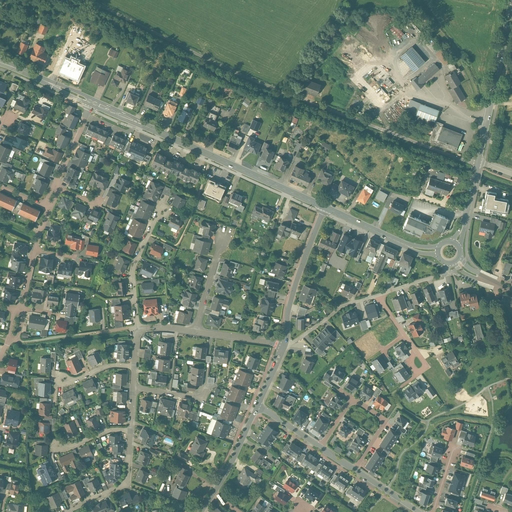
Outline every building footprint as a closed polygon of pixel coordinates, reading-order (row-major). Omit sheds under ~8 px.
[(48,28),(41,24),(38,31),(45,34),(48,28)] [(28,45),(21,43),(17,52),(24,55),(28,45)] [(45,47),(36,44),(29,58),(32,59),(33,60),(34,61),(35,61),(43,64),(47,55),(42,52),(45,47)] [(410,48),(400,56),(413,71),(423,64),(410,48)] [(435,64),(417,79),(416,77),(410,82),(417,90),(423,86),(422,84),(439,69),(435,64)] [(458,67),(445,75),(452,88),(457,85),(460,83),(456,75),(461,72),(458,67)] [(129,71),(123,69),(121,73),(118,72),(115,78),(125,82),(129,71)] [(95,71),(95,72),(93,73),(92,76),(93,77),(91,81),(99,85),(101,80),(103,75),(95,71)] [(320,85),(305,79),(301,90),(316,96),(320,85)] [(18,85),(13,83),(9,90),(15,92),(18,85)] [(457,85),(452,88),(449,90),(457,103),(465,99),(457,85)] [(381,88),(377,92),(385,101),(390,97),(381,88)] [(131,91),(130,93),(128,92),(126,98),(127,99),(126,101),(135,105),(139,97),(138,96),(139,94),(131,91)] [(25,97),(18,94),(16,98),(18,99),(14,107),(24,112),(29,101),(24,98),(25,97)] [(153,97),(148,95),(144,104),(145,105),(149,107),(150,107),(157,110),(161,101),(153,97)] [(247,107),(251,101),(247,97),(242,103),(247,107)] [(178,102),(169,98),(167,102),(168,103),(163,113),(164,113),(164,114),(164,115),(165,115),(165,116),(166,116),(167,116),(168,116),(168,115),(169,115),(170,113),(172,114),(178,102)] [(411,100),(407,111),(411,113),(415,102),(411,100)] [(187,101),(185,102),(184,106),(183,110),(182,110),(178,119),(179,119),(180,121),(182,121),(186,123),(189,117),(193,110),(188,108),(189,107),(187,101)] [(415,102),(411,113),(416,115),(420,104),(415,102)] [(439,110),(420,104),(416,115),(414,119),(428,124),(430,120),(435,122),(439,110)] [(75,108),(69,105),(66,112),(69,114),(69,113),(72,114),(75,108)] [(48,110),(41,107),(41,108),(38,107),(35,113),(38,115),(37,116),(44,119),(48,110)] [(217,115),(209,112),(207,117),(203,125),(214,130),(218,122),(214,121),(217,115)] [(72,114),(69,113),(69,114),(65,124),(73,128),(78,118),(73,116),(74,115),(72,114)] [(250,127),(258,129),(261,121),(253,118),(250,127)] [(461,135),(442,127),(442,126),(439,125),(440,123),(436,121),(428,142),(455,152),(462,134),(461,135)] [(25,125),(21,123),(18,131),(27,135),(27,133),(29,133),(30,130),(30,128),(30,127),(25,125)] [(92,125),(90,123),(88,127),(85,133),(86,133),(92,136),(97,125),(93,123),(92,125)] [(66,128),(60,125),(56,132),(60,134),(63,135),(66,128)] [(99,128),(96,126),(97,125),(92,136),(98,139),(103,128),(99,126),(99,128)] [(103,128),(98,139),(104,141),(107,135),(108,132),(106,131),(106,129),(103,128)] [(63,135),(60,134),(58,138),(59,139),(57,144),(64,148),(68,140),(67,138),(68,137),(63,135)] [(117,136),(114,134),(112,138),(109,144),(110,144),(115,146),(120,136),(117,134),(117,136)] [(233,136),(232,135),(229,141),(230,141),(226,148),(235,152),(238,145),(241,139),(236,137),(233,136)] [(14,139),(6,136),(3,142),(11,146),(12,143),(14,139)] [(27,141),(15,136),(14,139),(12,143),(24,149),(27,141)] [(120,136),(115,146),(121,149),(124,143),(126,140),(123,138),(123,137),(120,136)] [(254,138),(249,136),(244,148),(256,154),(260,144),(253,141),(254,138)] [(329,149),(331,146),(324,141),(322,144),(329,149)] [(134,144),(129,142),(127,145),(124,150),(127,151),(126,153),(130,154),(134,144)] [(10,149),(0,144),(0,152),(8,156),(11,150),(11,149),(10,149)] [(146,149),(135,144),(134,144),(130,154),(142,160),(144,155),(146,149)] [(266,149),(265,148),(264,150),(261,158),(269,162),(273,152),(266,149)] [(62,154),(53,150),(53,151),(48,149),(46,155),(50,157),(50,158),(58,161),(62,154)] [(84,151),(78,149),(75,155),(87,161),(90,154),(84,151)] [(8,156),(0,152),(0,159),(4,162),(5,162),(8,156)] [(160,154),(156,153),(151,165),(160,169),(160,168),(164,159),(165,159),(165,157),(162,155),(160,154)] [(151,157),(146,154),(145,155),(144,155),(142,160),(148,163),(151,157)] [(87,161),(75,155),(72,162),(78,164),(84,167),(87,161)] [(288,161),(280,157),(278,163),(277,162),(275,167),(277,168),(278,170),(279,170),(281,170),(284,171),(288,161)] [(165,159),(164,159),(160,168),(169,172),(170,170),(173,163),(170,161),(168,160),(165,159)] [(183,164),(174,160),(173,163),(170,170),(178,174),(182,166),(183,164)] [(50,165),(44,163),(40,173),(48,176),(53,167),(50,165)] [(182,166),(178,174),(178,176),(187,180),(188,177),(191,170),(188,169),(188,168),(185,167),(182,166)] [(303,170),(295,166),(290,177),(298,181),(301,174),(303,170)] [(75,169),(69,167),(67,173),(77,178),(79,172),(75,169)] [(9,170),(3,168),(2,168),(0,173),(0,178),(7,182),(10,175),(12,177),(14,173),(9,170)] [(195,170),(191,169),(191,170),(188,177),(191,179),(190,180),(196,183),(200,173),(197,171),(195,170)] [(333,174),(322,169),(318,177),(325,181),(324,183),(329,186),(332,179),(331,178),(333,174)] [(99,174),(94,172),(89,183),(96,186),(97,184),(101,186),(100,187),(105,189),(109,181),(106,180),(107,178),(103,176),(103,175),(100,174),(99,174)] [(77,178),(67,173),(64,180),(69,182),(74,184),(77,178)] [(311,178),(301,174),(298,181),(307,185),(308,181),(310,181),(311,178)] [(129,181),(120,177),(119,180),(117,179),(115,184),(117,184),(115,187),(124,191),(126,188),(127,189),(129,185),(128,184),(129,181)] [(442,182),(430,178),(426,188),(438,192),(442,182)] [(44,182),(38,179),(38,180),(34,189),(37,191),(37,192),(40,193),(41,193),(42,193),(47,183),(44,182)] [(226,187),(209,179),(202,194),(219,202),(226,187)] [(162,187),(151,181),(145,195),(149,197),(156,201),(162,187)] [(354,187),(342,181),(337,190),(349,196),(354,187)] [(450,184),(442,182),(438,192),(447,195),(450,184)] [(172,190),(165,186),(162,193),(169,196),(170,195),(172,190)] [(366,186),(357,199),(364,203),(373,190),(366,186)] [(109,188),(106,195),(110,197),(112,192),(114,193),(115,191),(109,188)] [(178,192),(172,190),(170,195),(175,198),(176,195),(177,196),(178,192)] [(376,198),(384,202),(388,194),(379,190),(376,198)] [(486,191),(484,199),(508,203),(508,199),(496,197),(497,193),(486,191)] [(15,212),(20,201),(17,200),(0,192),(0,205),(12,211),(15,212)] [(114,193),(112,192),(110,197),(107,203),(115,207),(115,206),(116,206),(117,203),(117,201),(119,196),(114,193)] [(244,206),(239,204),(243,197),(233,192),(232,194),(231,193),(230,197),(231,197),(229,201),(229,202),(234,205),(235,203),(238,205),(236,209),(242,212),(244,206)] [(177,196),(176,195),(175,198),(173,204),(182,208),(185,200),(184,199),(184,197),(182,196),(181,197),(177,196)] [(72,200),(63,196),(59,205),(60,206),(62,208),(64,207),(67,209),(68,209),(71,201),(72,200)] [(206,201),(200,199),(197,206),(203,209),(206,201)] [(484,199),(483,199),(481,211),(507,216),(510,204),(508,203),(484,199)] [(436,210),(414,200),(407,214),(409,215),(417,218),(426,222),(429,224),(434,212),(435,213),(436,210)] [(20,201),(15,212),(18,214),(18,213),(35,221),(40,211),(40,210),(23,203),(20,201)] [(147,203),(142,201),(139,207),(150,212),(153,206),(147,203)] [(403,205),(393,201),(389,209),(399,214),(401,210),(403,206),(403,205)] [(86,208),(77,203),(72,214),(81,218),(86,208)] [(263,207),(262,209),(255,206),(252,212),(253,212),(252,214),(268,222),(269,220),(273,212),(263,207)] [(150,212),(139,207),(136,213),(136,214),(142,216),(148,219),(150,212)] [(100,212),(92,209),(89,216),(87,222),(90,223),(91,221),(93,221),(96,222),(97,219),(98,219),(99,216),(99,215),(100,212)] [(297,211),(290,209),(288,214),(286,218),(293,220),(295,217),(297,211)] [(426,222),(420,236),(419,237),(420,237),(422,238),(424,238),(426,238),(429,238),(431,237),(431,239),(432,239),(435,237),(436,236),(437,235),(438,235),(439,233),(441,231),(442,232),(448,218),(435,213),(434,212),(429,224),(426,222)] [(109,213),(103,228),(112,232),(118,217),(110,213),(109,213)] [(411,232),(417,218),(409,215),(403,228),(411,232)] [(179,219),(172,216),(168,224),(169,225),(170,226),(171,227),(172,226),(171,230),(176,232),(178,229),(182,221),(179,219)] [(498,219),(491,217),(489,224),(493,225),(496,226),(498,219)] [(417,218),(411,232),(420,236),(426,222),(417,218)] [(139,222),(134,219),(131,225),(142,231),(145,224),(139,222)] [(215,225),(206,222),(206,223),(202,221),(200,227),(204,228),(203,232),(203,233),(210,235),(212,235),(213,233),(214,229),(214,228),(215,225)] [(489,224),(482,222),(480,231),(486,232),(485,236),(490,238),(493,225),(489,224)] [(297,225),(292,223),(290,227),(285,225),(282,233),(287,235),(289,231),(299,235),(302,228),(297,226),(297,225)] [(142,231),(131,225),(128,232),(133,234),(139,237),(142,231)] [(59,231),(51,229),(51,231),(48,231),(47,239),(58,241),(59,233),(59,231)] [(340,234),(333,231),(329,241),(336,244),(338,239),(340,234)] [(363,242),(343,233),(336,248),(355,256),(354,260),(358,261),(361,253),(359,252),(363,242)] [(73,235),(67,234),(66,242),(72,243),(71,248),(79,249),(79,247),(81,240),(81,239),(73,237),(73,235)] [(329,241),(321,237),(318,245),(332,251),(336,244),(329,241)] [(374,240),(370,238),(366,247),(370,249),(369,250),(371,251),(370,251),(374,253),(378,244),(374,241),(374,240)] [(201,240),(196,239),(193,250),(205,253),(206,252),(207,252),(210,243),(201,240)] [(131,241),(127,240),(126,240),(124,243),(126,244),(123,250),(132,254),(136,244),(131,241)] [(23,245),(15,243),(14,249),(15,249),(14,251),(14,252),(21,253),(26,254),(28,247),(24,247),(24,246),(23,245)] [(162,248),(152,243),(151,247),(152,248),(150,252),(159,257),(163,248),(162,248)] [(172,247),(164,243),(162,248),(163,248),(170,251),(172,247)] [(88,245),(86,254),(92,255),(93,256),(95,256),(97,255),(98,246),(88,245)] [(397,251),(384,245),(381,252),(388,255),(394,258),(397,251)] [(381,252),(373,270),(380,273),(388,255),(381,252)] [(403,253),(399,262),(398,265),(401,266),(398,271),(402,273),(403,271),(407,273),(411,266),(408,265),(412,257),(403,253)] [(119,260),(115,268),(123,272),(128,261),(123,258),(120,257),(119,260)] [(207,260),(198,257),(194,269),(203,271),(207,260)] [(53,260),(41,258),(39,270),(51,272),(53,260)] [(20,261),(13,260),(11,269),(23,271),(25,262),(20,261)] [(88,263),(84,262),(84,263),(80,262),(79,269),(79,270),(82,270),(86,271),(85,276),(90,277),(92,264),(88,263)] [(150,265),(145,262),(145,264),(144,264),(140,270),(143,272),(142,273),(148,276),(148,274),(151,275),(155,267),(150,265)] [(282,265),(276,262),(274,267),(275,267),(273,272),(283,275),(286,266),(282,265)] [(507,262),(503,273),(508,275),(511,264),(507,262)] [(66,266),(65,275),(70,276),(72,264),(71,264),(70,263),(69,263),(68,263),(67,263),(64,263),(64,266),(66,266)] [(229,265),(224,263),(221,274),(231,277),(232,274),(232,273),(233,267),(234,266),(229,265)] [(66,266),(64,266),(59,265),(57,276),(64,277),(65,275),(66,266)] [(194,275),(193,275),(190,286),(199,289),(202,277),(194,275)] [(15,277),(11,276),(11,278),(9,285),(18,287),(19,286),(20,286),(20,285),(21,285),(21,284),(21,283),(20,283),(20,282),(19,282),(20,278),(15,277)] [(394,278),(388,276),(386,281),(392,284),(394,278)] [(227,282),(219,280),(218,283),(217,284),(216,286),(217,287),(216,291),(220,292),(221,293),(224,294),(225,294),(229,295),(230,291),(231,291),(232,291),(233,290),(233,289),(232,288),(231,287),(232,285),(231,283),(227,282)] [(279,283),(265,280),(263,285),(268,286),(267,289),(269,290),(275,291),(276,291),(279,283)] [(120,282),(117,283),(117,286),(117,291),(118,291),(118,294),(126,293),(126,290),(127,290),(126,285),(125,282),(120,282)] [(151,283),(142,284),(143,293),(146,292),(147,293),(148,293),(149,292),(154,292),(153,285),(153,283),(151,283)] [(355,289),(345,284),(343,288),(341,293),(345,295),(346,294),(351,296),(355,289)] [(314,290),(304,286),(300,298),(310,302),(314,290)] [(429,286),(423,289),(428,302),(434,299),(433,295),(429,286)] [(448,288),(439,290),(442,300),(443,300),(444,304),(449,302),(448,299),(451,298),(448,288)] [(40,294),(33,293),(32,298),(31,301),(34,302),(34,301),(35,301),(35,302),(39,303),(39,302),(41,302),(42,296),(43,291),(41,290),(40,294)] [(275,291),(269,290),(267,296),(274,298),(275,291)] [(13,293),(6,291),(6,292),(5,293),(4,297),(5,298),(4,299),(15,301),(16,293),(13,293)] [(196,294),(185,291),(183,299),(184,299),(183,303),(184,303),(192,306),(193,306),(194,303),(195,299),(196,294)] [(417,291),(411,293),(413,299),(412,299),(413,302),(414,304),(422,301),(417,291)] [(469,293),(467,293),(466,291),(459,293),(461,305),(469,304),(470,308),(478,306),(475,294),(469,295),(469,293)] [(79,295),(66,293),(64,302),(64,303),(64,305),(65,305),(67,305),(66,311),(74,313),(75,306),(77,307),(78,307),(79,297),(79,295)] [(511,296),(503,294),(500,303),(503,310),(507,312),(509,306),(511,306),(511,296)] [(59,297),(48,295),(47,303),(50,304),(54,305),(54,304),(57,305),(59,297)] [(402,296),(396,298),(395,298),(392,299),(396,311),(406,307),(407,307),(405,302),(402,296)] [(228,301),(214,297),(211,308),(212,308),(220,310),(221,305),(227,307),(228,301)] [(264,299),(263,299),(261,307),(262,307),(262,311),(266,312),(266,313),(271,314),(272,308),(273,308),(274,303),(272,303),(269,302),(269,300),(264,299)] [(156,300),(143,301),(144,311),(144,312),(144,313),(145,314),(146,314),(147,313),(148,313),(148,315),(153,315),(153,313),(155,313),(154,305),(157,305),(156,300)] [(374,305),(374,304),(364,307),(368,318),(373,317),(374,320),(378,319),(377,316),(378,315),(377,313),(380,312),(377,304),(374,305)] [(307,309),(300,306),(297,314),(300,315),(305,314),(307,309)] [(447,307),(441,309),(445,318),(450,316),(447,307)] [(90,322),(100,321),(100,309),(89,309),(90,322)] [(186,313),(180,311),(179,315),(176,314),(175,318),(178,319),(177,320),(186,323),(188,317),(189,311),(186,310),(186,313)] [(128,312),(116,313),(116,319),(114,319),(114,324),(122,323),(122,319),(128,318),(128,317),(129,317),(129,313),(128,313),(128,312)] [(356,316),(355,312),(351,313),(351,312),(346,313),(347,315),(342,316),(344,323),(345,327),(351,325),(350,324),(354,323),(354,324),(359,323),(357,316),(356,316)] [(210,314),(209,314),(206,324),(218,327),(221,318),(218,317),(210,314)] [(45,319),(30,316),(29,327),(43,329),(45,319)] [(65,316),(64,322),(67,322),(66,322),(69,323),(69,324),(73,325),(74,317),(65,316)] [(421,317),(414,320),(415,322),(409,325),(410,328),(409,328),(411,332),(412,331),(414,336),(418,334),(418,335),(421,333),(422,332),(421,329),(422,328),(420,324),(419,325),(418,321),(422,319),(421,317)] [(368,318),(360,321),(362,330),(371,327),(368,318)] [(259,319),(258,324),(254,324),(253,330),(263,332),(263,328),(266,328),(268,321),(263,319),(259,319)] [(305,319),(296,319),(296,328),(305,328),(305,325),(309,326),(309,321),(305,321),(305,319)] [(64,322),(57,321),(56,331),(65,332),(65,331),(68,329),(67,328),(69,327),(69,324),(69,323),(66,322),(67,322),(64,322)] [(482,334),(480,323),(473,325),(477,339),(473,340),(474,344),(485,342),(483,333),(482,334)] [(331,334),(326,328),(319,334),(329,344),(335,338),(331,334)] [(341,335),(336,329),(331,334),(335,338),(337,339),(341,335)] [(329,344),(319,334),(313,341),(319,346),(323,350),(329,344)] [(171,343),(159,342),(158,345),(161,346),(160,353),(169,354),(171,343)] [(402,343),(395,348),(397,350),(396,351),(399,354),(401,356),(408,351),(406,348),(407,347),(405,345),(402,343)] [(319,346),(315,351),(320,356),(322,354),(324,351),(323,350),(319,346)] [(206,348),(197,347),(196,357),(204,358),(206,348)] [(221,350),(215,349),(213,361),(217,361),(217,363),(220,363),(221,350)] [(80,350),(74,353),(76,357),(77,360),(83,358),(80,350)] [(228,351),(221,350),(220,363),(223,364),(223,362),(227,362),(228,351)] [(449,354),(441,359),(446,366),(451,363),(451,364),(457,361),(452,351),(449,353),(449,354)] [(96,354),(94,353),(92,354),(91,356),(87,358),(89,362),(92,360),(94,364),(101,361),(97,353),(96,354)] [(254,356),(252,355),(251,356),(250,356),(247,365),(248,366),(255,368),(255,369),(259,359),(255,358),(254,356)] [(381,356),(373,362),(380,371),(387,366),(381,356)] [(76,357),(67,361),(69,368),(70,367),(73,373),(82,369),(77,360),(76,357)] [(51,359),(41,358),(40,371),(50,372),(51,362),(51,359)] [(169,360),(156,358),(154,369),(167,371),(169,360)] [(313,362),(305,358),(300,368),(308,372),(313,362)] [(17,361),(10,359),(7,369),(9,369),(15,371),(17,361)] [(338,369),(336,368),(336,367),(335,367),(330,375),(333,377),(333,378),(336,380),(337,380),(339,381),(339,382),(340,382),(340,381),(341,381),(343,378),(342,378),(345,374),(345,373),(345,374),(342,372),(343,370),(339,368),(338,369)] [(403,367),(395,373),(400,381),(409,375),(407,373),(407,372),(406,370),(405,370),(403,367)] [(245,372),(239,370),(237,375),(250,380),(252,375),(245,372)] [(330,375),(326,372),(323,378),(329,382),(333,377),(330,375)] [(126,374),(116,374),(116,384),(121,384),(125,384),(125,381),(126,381),(126,374)] [(202,375),(192,374),(191,383),(190,383),(195,384),(201,385),(202,375)] [(287,376),(282,374),(277,385),(282,387),(287,390),(288,387),(290,387),(291,385),(292,385),(293,382),(293,381),(286,378),(287,376)] [(157,375),(156,375),(156,380),(155,380),(155,381),(156,381),(155,385),(165,387),(167,377),(157,375)] [(250,380),(237,375),(235,381),(241,383),(248,386),(248,385),(249,385),(250,383),(249,383),(250,380)] [(358,381),(351,376),(345,386),(346,386),(346,387),(347,388),(348,388),(350,389),(350,390),(352,391),(353,391),(354,389),(354,388),(356,385),(359,382),(358,381)] [(364,379),(361,377),(358,381),(359,382),(356,385),(360,387),(364,379)] [(92,379),(82,384),(87,393),(95,390),(96,389),(94,384),(92,379)] [(44,383),(38,383),(38,388),(39,388),(39,395),(40,395),(41,396),(43,396),(44,395),(50,396),(51,391),(50,391),(50,383),(44,383)] [(195,384),(190,383),(191,383),(188,383),(187,390),(194,391),(195,384)] [(424,392),(417,383),(411,387),(410,385),(404,390),(409,398),(412,395),(415,399),(424,392)] [(425,389),(431,397),(436,394),(430,385),(425,389)] [(238,388),(232,386),(230,392),(243,397),(245,391),(238,388)] [(367,388),(365,386),(359,394),(362,396),(362,397),(364,398),(368,400),(372,394),(373,391),(370,390),(371,389),(368,387),(367,388)] [(73,390),(62,395),(65,403),(75,399),(76,398),(74,392),(73,390)] [(122,392),(118,392),(117,402),(125,402),(126,392),(122,392)] [(243,397),(230,392),(227,397),(234,400),(241,402),(243,397)] [(343,399),(336,394),(333,398),(332,397),(330,400),(331,401),(328,405),(336,409),(338,406),(339,406),(341,402),(343,399)] [(285,398),(278,395),(274,404),(281,407),(282,405),(288,408),(289,405),(292,406),(295,398),(289,395),(288,397),(286,396),(285,398)] [(378,396),(376,398),(373,403),(376,405),(375,406),(378,408),(379,407),(382,410),(387,402),(384,400),(385,399),(382,398),(378,396)] [(173,402),(161,399),(158,409),(166,411),(165,414),(170,415),(171,409),(173,402)] [(151,402),(143,400),(142,400),(141,405),(140,410),(148,412),(150,406),(151,402)] [(47,404),(40,403),(40,409),(39,411),(39,412),(40,414),(49,415),(49,404),(47,404)] [(190,405),(180,403),(178,410),(182,411),(181,416),(187,417),(189,410),(190,405)] [(232,405),(226,403),(223,410),(235,414),(237,407),(232,405)] [(11,411),(8,410),(7,414),(5,423),(11,424),(10,425),(14,425),(17,425),(18,418),(17,418),(19,412),(11,411)] [(235,414),(223,410),(221,416),(226,418),(232,421),(235,414)] [(299,410),(293,419),(301,424),(301,423),(305,418),(307,414),(303,411),(302,412),(299,410)] [(116,411),(111,411),(111,412),(110,421),(124,422),(125,412),(116,411)] [(329,419),(321,414),(319,417),(327,422),(329,419)] [(407,420),(400,415),(398,418),(396,419),(396,420),(395,422),(399,425),(402,427),(407,420)] [(95,417),(87,421),(91,430),(99,426),(95,417)] [(223,423),(217,421),(216,421),(217,418),(213,417),(210,425),(227,431),(229,426),(223,423)] [(319,417),(315,422),(324,428),(328,422),(327,422),(319,417)] [(45,423),(39,422),(39,432),(48,433),(49,424),(49,423),(45,423)] [(324,428),(315,422),(312,427),(320,433),(321,433),(324,428)] [(73,423),(65,426),(70,437),(78,434),(73,423)] [(227,431),(210,425),(207,433),(211,435),(212,432),(213,432),(219,435),(225,437),(227,431)] [(273,429),(267,425),(264,430),(262,431),(273,438),(276,433),(276,434),(277,431),(275,430),(273,429)] [(347,428),(343,425),(341,427),(340,428),(340,429),(338,432),(345,437),(350,430),(347,428)] [(402,427),(399,425),(396,429),(402,432),(404,434),(407,430),(402,427)] [(365,431),(359,427),(355,433),(357,435),(361,437),(365,431)] [(454,429),(447,427),(447,428),(446,427),(444,428),(444,429),(443,429),(441,434),(445,435),(444,437),(451,440),(454,429)] [(320,433),(313,428),(310,431),(318,436),(320,433)] [(390,428),(384,436),(393,442),(398,434),(395,432),(390,428)] [(149,432),(143,429),(140,435),(143,437),(141,442),(144,443),(151,446),(153,440),(152,440),(154,434),(149,432)] [(466,432),(461,430),(458,437),(464,439),(466,434),(466,432)] [(273,438),(262,431),(260,434),(261,434),(258,439),(264,443),(268,445),(273,438)] [(472,434),(468,433),(468,435),(466,434),(464,439),(463,442),(465,443),(465,444),(468,445),(468,444),(472,445),(475,437),(472,436),(472,434)] [(361,437),(357,435),(355,439),(354,439),(352,441),(353,441),(351,444),(355,446),(353,448),(357,450),(359,449),(361,445),(362,446),(363,443),(365,440),(361,437)] [(17,437),(9,436),(9,438),(8,438),(6,446),(9,447),(10,448),(13,449),(15,448),(16,448),(17,441),(16,440),(17,437)] [(393,442),(384,436),(379,444),(384,448),(388,450),(393,442)] [(207,442),(197,437),(190,452),(202,458),(205,452),(201,450),(203,447),(204,447),(207,442)] [(289,445),(285,451),(286,451),(291,454),(297,445),(291,442),(289,445)] [(121,443),(111,443),(111,447),(112,447),(112,451),(120,451),(123,451),(123,444),(121,443)] [(45,445),(36,445),(35,454),(46,455),(47,445),(45,445)] [(297,445),(291,454),(296,458),(300,452),(302,449),(297,445)] [(88,446),(79,450),(80,452),(83,459),(85,462),(90,460),(88,456),(92,455),(88,446)] [(442,448),(434,446),(431,454),(438,456),(439,456),(442,448)] [(380,453),(375,450),(370,458),(379,464),(384,456),(380,453)] [(150,455),(141,451),(137,461),(146,465),(150,455)] [(264,456),(257,451),(251,459),(258,464),(262,459),(264,461),(265,460),(262,458),(264,456)] [(475,454),(466,451),(464,457),(473,459),(475,454)] [(190,457),(180,452),(177,457),(187,462),(190,457)] [(305,455),(301,462),(306,465),(313,456),(312,456),(312,455),(309,454),(307,452),(305,455)] [(72,453),(59,459),(65,472),(68,470),(66,465),(71,463),(73,468),(78,466),(72,453)] [(438,456),(432,454),(430,460),(436,462),(438,456)] [(313,456),(306,465),(312,469),(316,462),(318,460),(316,458),(313,456)] [(464,457),(462,456),(460,464),(470,467),(473,459),(464,457)] [(379,464),(370,458),(365,466),(370,469),(373,472),(379,464)] [(49,459),(40,463),(43,468),(50,465),(51,465),(49,459)] [(271,464),(265,460),(264,461),(261,466),(267,470),(271,464)] [(119,464),(110,463),(110,464),(110,472),(107,473),(106,470),(102,471),(105,476),(106,476),(107,479),(107,480),(109,483),(112,482),(113,483),(116,482),(116,480),(119,478),(119,475),(120,475),(121,474),(121,473),(120,472),(119,472),(120,464),(119,464)] [(326,465),(324,464),(323,464),(323,463),(322,465),(317,472),(324,476),(324,477),(326,478),(327,478),(328,479),(333,471),(333,470),(332,469),(331,468),(330,468),(326,466),(326,465)] [(429,464),(428,464),(426,470),(436,474),(438,467),(437,467),(429,464)] [(43,468),(37,471),(39,475),(40,475),(42,479),(42,480),(43,484),(45,485),(48,483),(47,482),(56,478),(54,475),(55,474),(55,473),(55,472),(54,472),(53,472),(50,465),(43,468)] [(244,468),(235,482),(244,489),(246,486),(250,479),(256,483),(259,478),(254,474),(244,468)] [(140,470),(136,480),(144,483),(148,473),(149,473),(147,472),(140,470)] [(185,474),(180,471),(180,472),(175,482),(184,486),(187,482),(185,481),(188,476),(185,474)] [(460,474),(454,472),(453,476),(452,479),(453,479),(452,482),(461,485),(464,476),(465,476),(460,474)] [(350,480),(339,473),(337,476),(333,482),(333,483),(344,489),(350,480)] [(434,479),(428,477),(427,478),(424,476),(422,482),(422,483),(425,484),(427,485),(432,486),(434,479)] [(17,481),(11,479),(11,482),(12,482),(11,485),(10,490),(10,493),(17,494),(19,485),(19,484),(19,483),(18,481),(17,481)] [(90,482),(88,483),(89,487),(91,491),(100,488),(96,479),(90,482)] [(297,485),(288,479),(283,486),(292,492),(297,485)] [(79,482),(66,487),(68,492),(73,490),(75,495),(70,497),(72,500),(84,494),(79,482)] [(461,485),(452,482),(451,485),(450,485),(449,488),(448,490),(450,490),(451,490),(452,491),(457,492),(458,492),(459,492),(461,485),(461,486),(461,485)] [(358,486),(355,484),(353,487),(349,493),(359,500),(365,491),(361,488),(362,488),(358,486)] [(184,500),(187,491),(175,487),(172,497),(184,500)] [(317,494),(309,488),(304,495),(313,500),(315,497),(317,494)] [(487,489),(483,488),(482,491),(481,491),(480,495),(493,500),(495,496),(494,495),(495,492),(491,491),(490,494),(486,493),(487,489)] [(424,492),(419,490),(417,496),(420,497),(419,502),(420,502),(422,503),(422,504),(423,505),(424,505),(425,504),(426,504),(430,494),(424,492)] [(283,494),(279,491),(275,498),(284,504),(288,498),(285,496),(286,495),(283,493),(283,494)] [(128,493),(119,497),(122,505),(125,503),(127,504),(132,502),(133,504),(135,503),(132,497),(131,498),(129,497),(128,493)] [(511,494),(509,493),(508,494),(505,493),(502,500),(510,503),(510,504),(511,504),(511,494)] [(56,494),(47,498),(52,507),(60,504),(59,501),(60,500),(58,496),(57,497),(56,494)] [(457,501),(446,497),(444,504),(455,507),(457,501)] [(106,502),(101,504),(101,503),(97,505),(97,506),(92,508),(94,511),(96,511),(95,511),(104,511),(107,511),(109,510),(107,505),(106,502)] [(258,503),(252,511),(261,511),(263,510),(265,508),(265,507),(258,503)]
